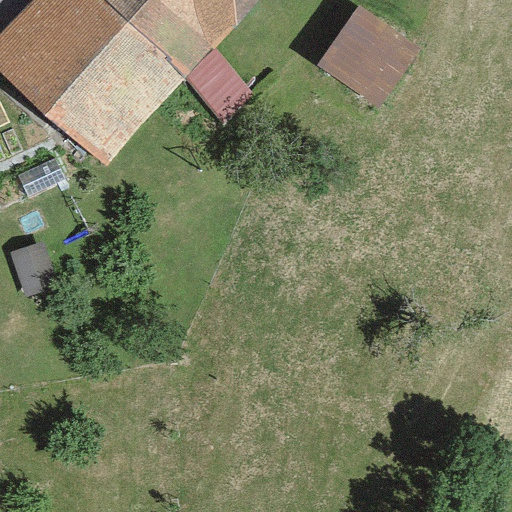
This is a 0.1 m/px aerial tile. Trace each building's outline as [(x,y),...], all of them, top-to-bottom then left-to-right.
[(166,59),(99,0),(79,0),(12,72),(0,60),(0,69),(104,161),(185,77),(166,59)] [(99,0),(166,59),(216,3),(230,16),(244,0),(99,0)] [(252,99),(214,53),(187,75),(225,122),(252,99)] [(343,149),(378,99),(328,63),(292,113),(343,149)] [(29,289),(53,281),(42,249),(18,257),(29,289)]
